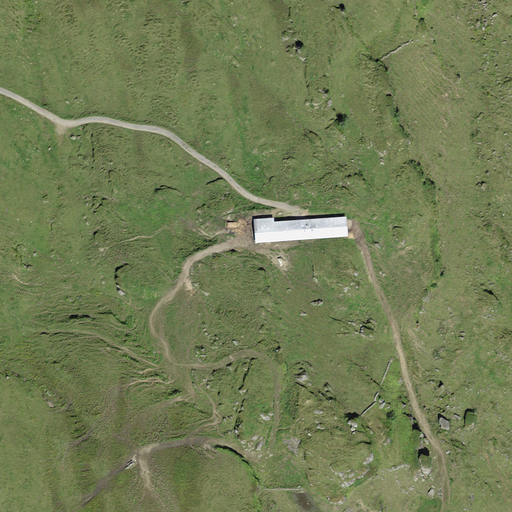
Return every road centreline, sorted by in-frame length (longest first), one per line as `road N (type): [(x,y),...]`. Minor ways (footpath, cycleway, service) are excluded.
road 1 (track): [(281,204),(352,213),(371,250),(376,293),(417,387),(445,485),(438,511)]
road 2 (track): [(281,204),(254,200),(162,132),(98,118),(66,122),(0,90)]
